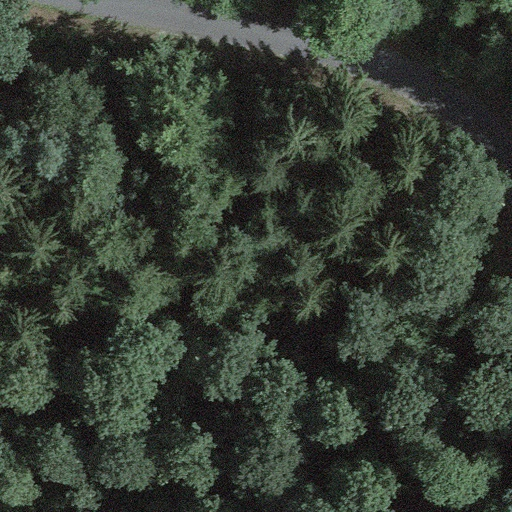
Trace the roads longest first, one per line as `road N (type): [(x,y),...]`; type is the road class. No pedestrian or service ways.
road 1 (track): [(214,35),(357,65),(472,130),(511,203)]
road 2 (track): [(214,35),(45,0)]
